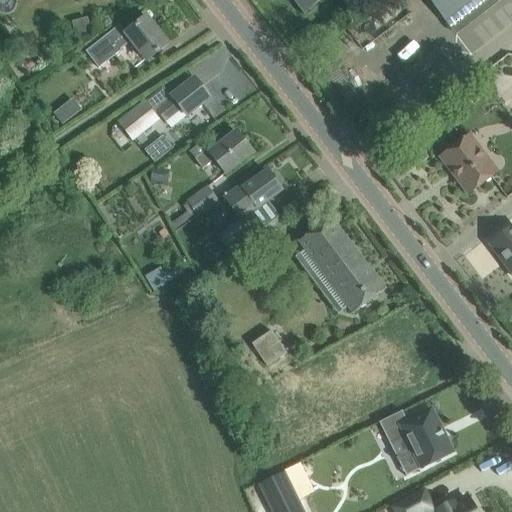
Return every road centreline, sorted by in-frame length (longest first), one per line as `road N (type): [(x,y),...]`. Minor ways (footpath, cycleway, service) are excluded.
road 1 (secondary): [(511,374),(347,161)]
road 2 (residential): [(347,161),(511,34)]
road 3 (secondary): [(347,161),(226,0)]
